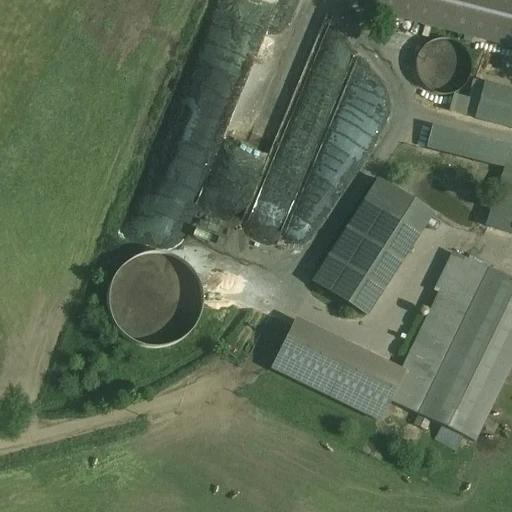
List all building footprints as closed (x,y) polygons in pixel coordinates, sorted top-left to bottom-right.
[(511,0),(379,0),(376,11),(430,25),(511,45),(511,0)] [(468,77),(470,67),(468,56),(462,48),(453,42),(442,40),(432,42),(423,48),(417,57),(415,67),(417,78),(423,87),(433,93),(443,94),(454,92),(463,86),(468,77)] [(511,129),(511,93),(485,85),(474,119),(511,131),(511,129)] [(511,151),(510,151),(485,226),(511,234),(511,151)] [(377,180),(338,240),(393,276),(432,216),(377,180)] [(393,276),(338,240),(311,281),(366,317),(393,276)] [(400,379),(389,401),(473,442),(511,362),(511,282),(454,255),(436,291),(441,293),(400,379)] [(120,344),(198,343),(197,258),(119,258),(120,344)] [(291,328),(271,369),(380,421),(389,401),(400,379),(291,328)]
